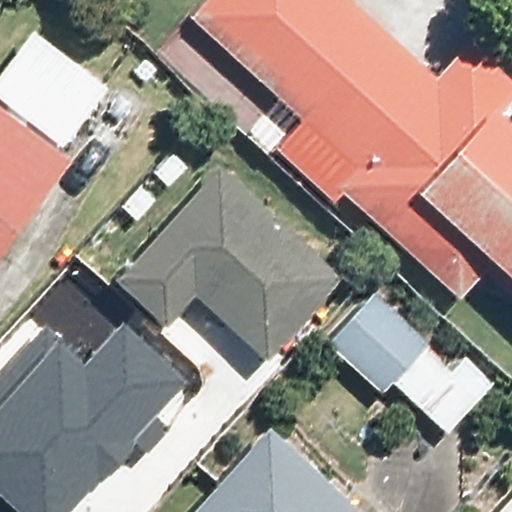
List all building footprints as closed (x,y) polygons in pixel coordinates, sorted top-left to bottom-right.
[(454,299),(474,275),(511,308),(511,80),(463,38),(432,74),(349,0),(201,0),(187,16),(352,165),(334,185),(454,299)] [(0,248),(66,156),(0,109),(0,248)] [(343,275),(272,210),(212,274),(283,339),(343,275)] [(55,426),(87,392),(154,453),(225,375),(107,267),(4,379),(55,426)] [(322,344),(380,398),(388,389),(443,439),(494,384),(381,280),(322,344)] [(352,511),(262,427),(182,511),(352,511)] [(511,511),(511,487),(489,511),(511,511)]
